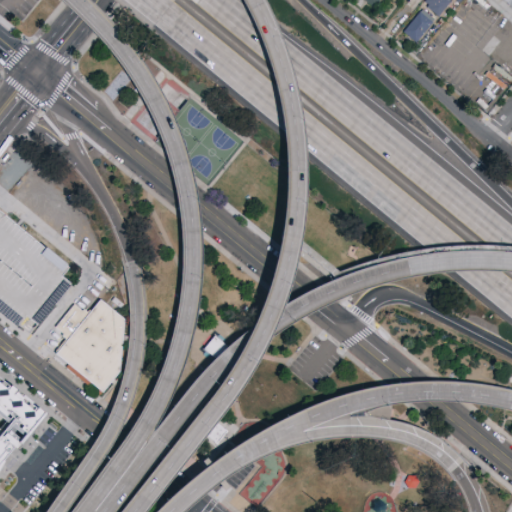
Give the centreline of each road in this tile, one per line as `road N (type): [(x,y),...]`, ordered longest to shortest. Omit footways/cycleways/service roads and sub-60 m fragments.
road 1 (tertiary): [(31,72),(511,466)]
road 2 (motorway): [(511,262),(393,272),(298,312),(218,374),(100,511)]
road 3 (motorway): [(160,13),(511,301)]
road 4 (motorway): [(73,0),(144,83),(182,176),(190,285),(184,331),(157,407)]
road 5 (motorway): [(511,249),(208,0)]
road 6 (motorway): [(179,458),(229,393),(278,298),(300,175),(293,108)]
road 7 (motorway): [(511,202),(303,0)]
road 8 (secondary): [(0,344),(201,507)]
road 9 (motorway): [(267,443),(315,417),(400,394),(511,402)]
road 10 (residential): [(511,161),(321,0)]
road 11 (motorway): [(139,315),(136,371),(122,417),(59,511)]
road 12 (motorway): [(267,443),(379,434),(432,449),(456,470)]
road 13 (motorway): [(348,334),(367,307),(393,297),(511,353)]
road 14 (motorway): [(82,163),(120,230),(139,315)]
road 15 (motorway): [(157,407),(93,511)]
